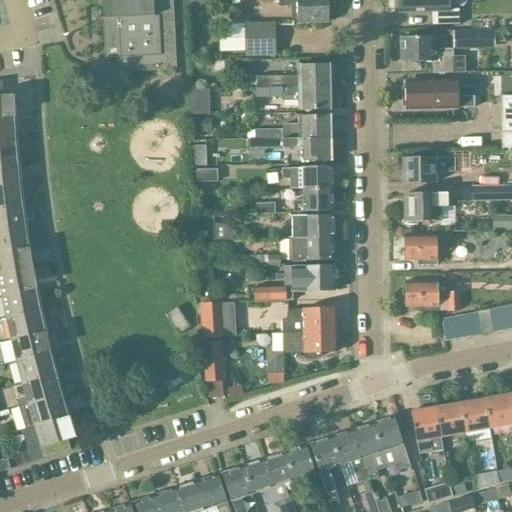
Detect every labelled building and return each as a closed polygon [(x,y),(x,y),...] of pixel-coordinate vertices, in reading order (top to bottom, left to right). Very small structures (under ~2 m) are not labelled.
[(176,70),(173,0),(101,0),(105,73),(176,70)] [(328,22),(328,17),(330,17),(330,11),(327,8),(326,0),(257,0),(257,3),(278,3),(278,8),(291,8),(292,23),(328,22)] [(447,0),(399,0),(399,13),(431,12),(448,12),(448,10),(447,0)] [(448,12),(431,12),(431,26),(459,25),(459,10),(448,10),(448,12)] [(453,51),(494,50),(494,31),(453,32),(453,51)] [(273,33),(244,33),(244,38),(244,52),(245,58),(274,57),(273,33)] [(433,38),(401,38),(401,63),(433,62),(433,74),(453,74),(465,74),(464,64),(458,58),(452,58),(452,57),(452,50),(433,50),(433,38)] [(329,65),(298,66),(298,77),(256,77),(256,89),(269,89),(330,88),(329,65)] [(2,82),(0,82),(0,119),(17,118),(16,96),(2,97),(2,82)] [(405,83),(405,87),(402,87),(402,100),(405,100),(406,109),(457,109),(457,108),(474,108),(474,97),(457,98),(457,83),(405,83)] [(298,110),(330,110),(330,88),(269,89),(269,98),(281,98),(282,101),(298,101),(298,110)] [(210,115),(209,90),(188,90),(189,116),(210,115)] [(511,96),(500,97),(501,149),(511,148),(511,96)] [(330,116),(298,117),(299,126),(281,126),(282,131),(254,131),(254,140),(267,140),(331,139),(330,116)] [(17,118),(0,119),(0,141),(18,140),(17,118)] [(192,119),(193,133),(211,132),(210,118),(192,119)] [(299,161),(331,161),(331,139),(267,140),(267,150),(299,149),(299,161)] [(0,163),(20,161),(18,140),(0,141),(0,163)] [(194,147),(194,166),(206,166),(205,147),(194,147)] [(403,171),(401,173),(401,178),(403,180),(403,183),(434,183),(434,173),(454,173),(454,170),(454,158),(403,159),(403,171)] [(0,163),(0,185),(13,184),(22,183),(20,161),(0,163)] [(303,190),(331,190),(331,167),(302,168),(302,169),(282,169),(282,180),(289,180),(289,190),(303,190)] [(196,170),(197,183),(217,183),(217,170),(196,170)] [(13,184),(0,185),(0,207),(25,204),(22,183),(13,184)] [(511,186),(470,187),(470,202),(511,200),(511,186)] [(293,213),(332,212),(331,190),(303,190),(303,201),(293,201),(293,213)] [(429,193),(404,194),(404,221),(440,220),(440,207),(447,207),(447,194),(429,194),(429,193)] [(25,204),(0,207),(0,230),(28,226),(25,204)] [(256,215),(275,214),(274,204),(256,204),(256,215)] [(303,216),(291,217),(292,239),(333,239),(332,216),(303,216)] [(194,218),(194,240),(194,242),(214,241),(213,217),(194,218)] [(28,226),(0,230),(0,251),(31,247),(28,226)] [(417,265),(435,264),(435,252),(450,251),(450,233),(435,234),(404,235),(404,238),(402,241),(404,261),(416,260),(417,265)] [(292,239),(288,239),(289,261),(293,261),(303,261),(333,261),(333,239),(292,239)] [(203,246),(203,265),(218,264),(218,245),(203,246)] [(31,247),(0,251),(0,274),(35,268),(31,247)] [(267,266),(280,266),(279,255),(267,255),(267,266)] [(290,267),(291,292),(333,291),(333,267),(303,267),(290,267)] [(35,268),(0,274),(0,281),(3,297),(39,290),(35,268)] [(417,307),(417,311),(436,311),(459,310),(459,293),(451,293),(451,281),(436,282),(405,282),(405,286),(403,288),(403,292),(405,295),(405,307),(417,307)] [(253,302),(288,301),(288,287),(253,288),(253,302)] [(39,290),(3,297),(7,318),(43,310),(39,290)] [(218,338),(215,303),(200,303),(202,339),(218,338)] [(166,314),(178,334),(190,327),(178,307),(166,314)] [(511,330),(511,314),(510,307),(499,309),(503,332),(511,330)] [(286,320),(281,319),(282,333),(334,332),(333,309),(286,310),(286,320)] [(499,309),(488,311),(492,334),(503,332),(499,309)] [(43,310),(7,318),(12,340),(48,332),(43,310)] [(488,311),(476,313),(480,336),(492,334),(488,311)] [(476,313),(464,315),(468,338),(480,336),(476,313)] [(464,315),(453,318),(457,340),(468,338),(464,315)] [(453,318),(440,320),(444,342),(457,340),(453,318)] [(48,332),(12,340),(17,361),(53,352),(48,332)] [(312,360),(322,357),(322,353),(334,352),(334,332),(282,333),(282,354),(303,354),(303,357),(312,360)] [(202,343),(205,383),(224,382),(221,341),(202,343)] [(53,352),(17,361),(23,383),(58,373),(53,352)] [(18,398),(16,399),(19,407),(20,407),(29,404),(64,394),(58,373),(23,383),(27,396),(18,398)] [(267,384),(283,384),(283,374),(267,374),(267,384)] [(19,407),(18,407),(25,429),(36,426),(71,415),(64,394),(29,404),(20,407),(19,407)] [(484,399),(489,429),(511,425),(511,417),(508,395),(484,399)] [(489,429),(484,399),(459,404),(464,434),(489,429)] [(459,404),(436,408),(441,438),(464,434),(459,404)] [(411,412),(416,442),(417,442),(419,455),(432,452),(429,440),(441,438),(436,408),(411,412)] [(71,415),(36,426),(45,458),(72,450),(68,439),(77,437),(71,415)] [(393,417),(372,424),(382,452),(387,467),(397,464),(399,471),(410,467),(403,445),(393,417)] [(372,424),(352,431),(369,479),(378,477),(376,471),(371,455),(382,452),(372,424)] [(352,431),(331,438),(340,466),(350,462),(357,483),(369,479),(352,431)] [(331,438),(310,445),(319,473),(326,495),(336,492),(328,470),(340,466),(331,438)] [(306,446),(284,453),(294,481),(315,474),(306,446)] [(284,453),(263,460),(277,502),(288,498),(283,485),(294,481),(284,453)] [(263,460),(243,467),(252,495),(262,492),(266,505),(277,502),(263,460)] [(243,467),(222,473),(231,502),(230,502),(233,511),(245,511),(245,510),(241,498),(252,495),(243,467)] [(495,472),(499,484),(511,479),(511,476),(509,467),(495,472)] [(482,476),(486,487),(499,484),(495,472),(482,476)] [(218,475),(197,482),(206,510),(216,507),(217,511),(230,511),(227,503),(218,475)] [(200,511),(206,510),(197,482),(176,489),(183,511),(200,511)] [(463,482),(449,486),(448,484),(449,489),(452,497),(466,492),(463,482)] [(448,484),(448,483),(424,490),(428,504),(452,497),(449,489),(448,484)] [(511,496),(508,485),(493,490),(497,501),(511,496)] [(183,511),(176,489),(155,496),(160,511),(183,511)] [(485,504),(497,501),(493,490),(470,497),(470,495),(469,495),(474,507),(484,503),(485,504)] [(370,511),(380,511),(377,502),(375,502),(372,492),(365,494),(370,511)] [(414,493),(397,498),(401,510),(422,503),(418,492),(414,493)] [(469,495),(448,502),(447,503),(450,511),(457,511),(474,507),(469,495)] [(134,503),(137,511),(160,511),(155,496),(134,503)] [(380,511),(390,511),(386,498),(377,502),(380,511)] [(428,509),(427,511),(450,511),(447,503),(428,509)]
